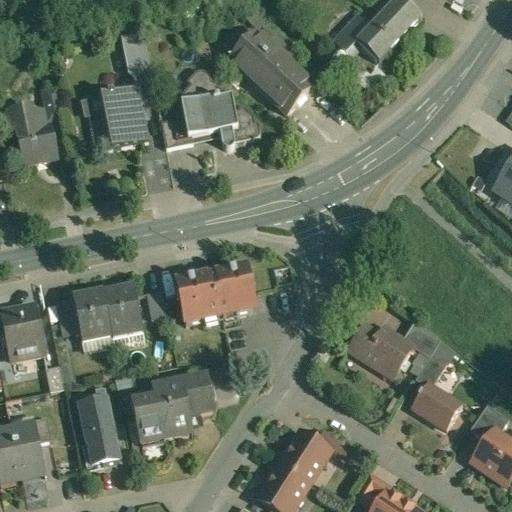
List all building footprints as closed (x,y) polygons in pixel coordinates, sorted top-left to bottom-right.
[(369,0),(386,15),(399,1),(401,2),(402,0),(369,0)] [(386,15),(370,31),(362,23),(362,24),(358,21),(344,36),(343,35),(333,45),(346,57),(350,61),(361,50),(378,65),(377,65),(379,67),(422,22),(401,2),(399,1),(386,15)] [(314,90),(257,36),(229,65),(287,119),(314,90)] [(143,37),(122,41),(130,82),(134,81),(151,78),(143,37)] [(204,74),(200,74),(197,75),(195,76),(186,86),(200,98),(199,104),(181,107),(184,121),(189,147),(221,141),(223,152),(225,154),(228,155),(230,155),(233,154),(235,152),(236,149),(236,146),(253,143),(255,143),(257,142),(259,141),(260,139),(261,137),(260,133),(258,125),(254,126),(253,120),(243,111),(239,115),(234,115),(231,101),(219,104),(218,101),(220,101),(217,87),(206,75),(204,74)] [(137,97),(122,100),(121,95),(114,96),(114,95),(108,96),(108,98),(92,101),(93,103),(101,101),(104,113),(99,114),(107,151),(93,154),(94,156),(148,146),(142,111),(159,107),(153,77),(151,78),(134,81),(137,97)] [(63,118),(58,91),(42,94),(48,121),(63,118)] [(33,110),(6,116),(11,139),(16,138),(23,169),(58,163),(51,129),(44,131),(41,116),(35,117),(33,110)] [(184,121),(161,125),(166,152),(189,147),(184,121)] [(511,167),(495,193),(511,204),(511,167)] [(230,274),(215,277),(215,279),(207,280),(207,279),(193,282),(193,283),(189,284),(188,283),(176,285),(185,329),(255,315),(246,271),(234,273),(235,275),(230,276),(230,274)] [(135,292),(104,298),(113,342),(113,344),(115,343),(114,337),(141,332),(142,338),(144,337),(135,292)] [(103,295),(74,301),(74,305),(80,336),(83,348),(85,347),(83,341),(109,336),(110,342),(113,342),(104,298),(103,295)] [(162,295),(147,298),(153,323),(167,320),(162,295)] [(74,305),(59,308),(65,339),(80,336),(74,305)] [(34,311),(1,318),(10,366),(44,359),(34,311)] [(441,345),(415,325),(403,344),(414,351),(413,352),(429,363),(431,359),(441,345)] [(386,343),(364,329),(348,354),(393,383),(413,352),(414,351),(403,344),(390,336),(386,343)] [(455,356),(441,345),(431,359),(447,369),(455,356)] [(429,363),(415,384),(425,391),(427,388),(432,391),(447,369),(431,359),(429,363)] [(59,371),(46,374),(50,397),(64,394),(59,371)] [(208,383),(153,394),(155,406),(133,411),(141,450),(165,445),(165,443),(191,438),(191,440),(192,440),(189,421),(214,416),(208,383)] [(432,391),(427,388),(425,391),(418,402),(418,403),(412,413),(447,434),(462,410),(432,391)] [(107,404),(79,410),(92,471),(119,465),(107,404)] [(487,410),(470,435),(486,446),(494,435),(499,438),(509,425),(487,410)] [(47,422),(33,425),(34,431),(35,431),(38,448),(52,445),(47,422)] [(34,431),(12,436),(23,485),(45,481),(38,448),(35,431),(34,431)] [(355,454),(324,434),(316,446),(331,455),(330,456),(347,466),(355,454)] [(511,447),(499,438),(494,435),(486,446),(472,467),(506,490),(511,481),(511,447)] [(12,436),(0,438),(0,489),(23,485),(12,436)] [(316,446),(301,436),(283,462),(282,463),(278,469),(309,489),(330,456),(331,455),(316,446)] [(294,511),(309,489),(278,469),(274,475),(275,476),(257,503),(271,511),(294,511)] [(391,492),(370,479),(360,493),(377,504),(371,511),(378,511),(390,493),(391,492)] [(371,511),(377,504),(360,493),(353,502),(367,511),(371,511)] [(378,511),(412,511),(400,504),(399,499),(390,493),(378,511)]
